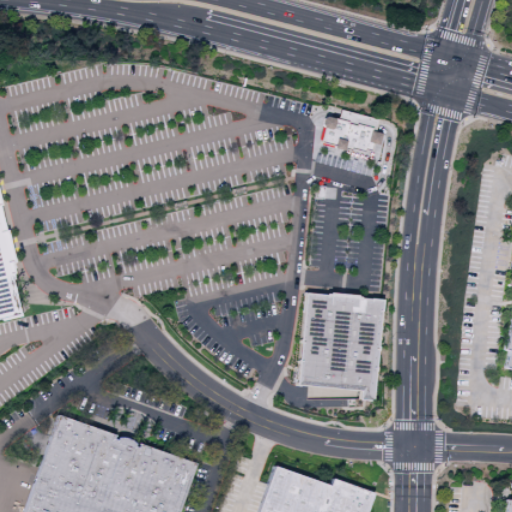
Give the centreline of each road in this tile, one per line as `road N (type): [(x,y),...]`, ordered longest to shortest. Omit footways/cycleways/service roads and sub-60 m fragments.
road 1 (primary): [(17,0),(205,32),(433,89)]
road 2 (residential): [(136,326),(198,387),(265,425),(333,443),(411,448)]
road 3 (tertiary): [(410,511),(416,270)]
road 4 (primary): [(441,54),(223,0)]
road 5 (tertiary): [(433,89),(406,242),(416,270)]
road 6 (tertiary): [(416,270),(453,94)]
